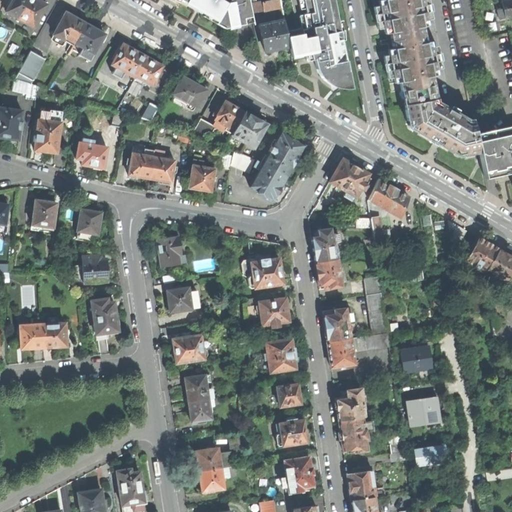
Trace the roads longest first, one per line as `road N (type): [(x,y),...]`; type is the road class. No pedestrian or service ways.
road 1 (residential): [(339,511),(292,215)]
road 2 (primary): [(342,130),(112,0)]
road 3 (residential): [(0,505),(158,422)]
road 4 (residential): [(129,200),(263,224),(292,215)]
road 5 (primary): [(511,226),(369,145)]
road 6 (residential): [(129,200),(149,357)]
road 7 (residential): [(149,357),(0,377)]
road 8 (residential): [(369,145),(376,131),(352,0)]
road 9 (residential): [(0,170),(129,200)]
